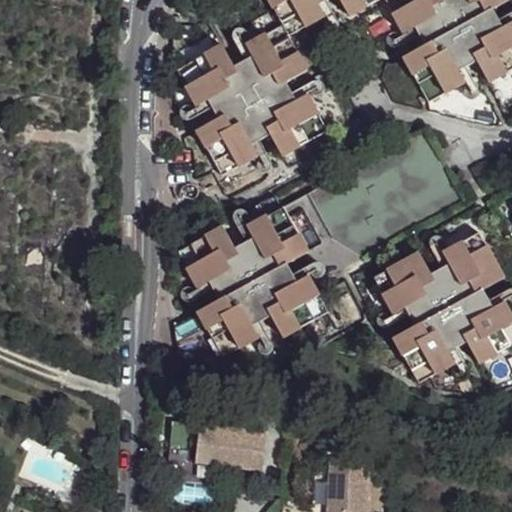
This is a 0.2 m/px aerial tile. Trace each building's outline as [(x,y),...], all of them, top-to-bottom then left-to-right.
[(269,0),(285,28),(290,38),(327,21),(317,2),(319,0),(345,0),(355,17),(387,0),(269,0)] [(511,0),(389,0),(410,34),(427,25),(438,44),(407,60),(432,103),(468,85),(458,65),(480,54),(495,79),(511,70),(511,25),(502,30),(491,11),(511,0)] [(225,49),(180,72),(201,109),(217,101),(226,120),(199,133),(226,179),(258,161),(250,142),(270,131),(285,159),(331,134),(312,99),(294,108),(283,90),(312,76),(290,38),(285,28),(250,47),(259,66),(239,75),(225,49)] [(423,136),(284,214),(309,259),(323,286),(343,274),(462,206),(423,136)] [(221,235),(179,257),(198,294),(214,285),(225,305),(195,320),(221,364),(255,347),(245,327),(265,316),(281,342),(327,318),(309,283),(290,292),(281,273),(309,259),(284,214),(246,232),(255,251),(236,261),(221,235)] [(416,258),(371,281),(390,318),(408,309),(417,328),(389,342),(412,387),(446,370),(436,351),(457,340),(473,367),(511,346),(511,332),(499,308),(484,317),(472,296),(499,282),(476,238),(440,256),(448,272),(429,283),(416,258)] [(200,430),(196,467),(263,474),(267,437),(200,430)] [(367,511),(369,465),(330,464),(328,511),(367,511)] [(98,478),(88,473),(80,492),(90,497),(98,478)]
